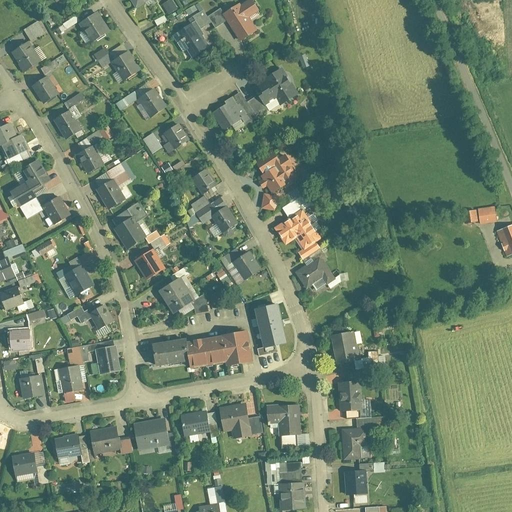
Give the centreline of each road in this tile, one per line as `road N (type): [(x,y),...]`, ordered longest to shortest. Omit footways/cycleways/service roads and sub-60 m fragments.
road 1 (residential): [(15,91),(100,238),(121,293),(140,400)]
road 2 (residential): [(186,95),(298,298),(312,368)]
road 3 (unclassified): [(433,0),(511,188)]
road 4 (residential): [(312,368),(140,400)]
road 5 (residential): [(312,368),(323,511)]
road 6 (residential): [(140,400),(22,420),(1,414)]
